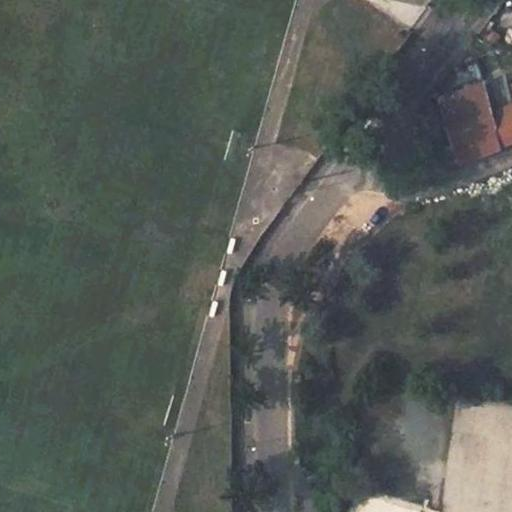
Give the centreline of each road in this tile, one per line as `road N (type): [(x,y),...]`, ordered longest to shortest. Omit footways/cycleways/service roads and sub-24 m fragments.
road 1 (unclassified): [(270,511),(275,294),(295,237),(352,169)]
road 2 (unclassified): [(352,169),(481,0)]
road 3 (unclassified): [(511,153),(419,191),(352,169)]
